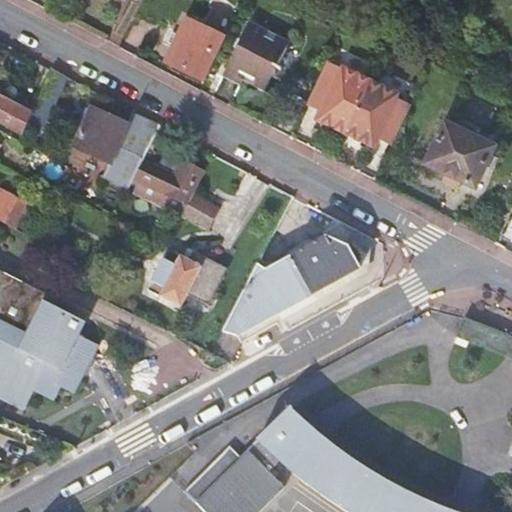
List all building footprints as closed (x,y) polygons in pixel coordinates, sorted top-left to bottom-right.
[(205,81),(225,38),(187,19),(167,62),(205,81)] [(251,23),(225,72),(263,92),(289,43),(251,23)] [(321,68),(304,104),(319,112),(314,121),(343,135),(370,149),(374,140),(389,147),(406,111),(391,103),(395,98),(397,93),(370,80),(367,78),(342,66),(341,68),(337,75),(321,68)] [(52,70),(31,115),(22,136),(37,144),(66,78),(54,71),(52,70)] [(0,124),(22,136),(31,115),(0,97),(0,124)] [(69,161),(101,178),(128,191),(134,179),(147,154),(161,128),(149,122),(133,116),(128,125),(93,110),(72,156),(69,161)] [(424,168),(475,193),(497,149),(444,124),(424,168)] [(152,156),(147,154),(134,179),(187,206),(205,172),(184,162),(175,179),(148,165),(152,156)] [(105,197),(119,204),(151,220),(158,208),(150,204),(150,203),(128,191),(101,178),(94,191),(105,197)] [(0,221),(4,223),(16,198),(0,190),(0,221)] [(220,209),(195,197),(185,217),(209,230),(220,209)] [(368,250),(376,235),(337,216),(329,232),(368,250)] [(291,253),(314,294),(363,266),(352,242),(328,232),(291,253)] [(187,293),(196,298),(211,260),(193,250),(188,261),(168,250),(149,290),(181,306),(187,293)] [(239,336),(314,294),(291,253),(266,267),(259,263),(224,332),(239,336)] [(211,260),(196,298),(209,304),(227,268),(211,260)] [(0,396),(24,409),(34,389),(54,400),(61,386),(75,393),(98,346),(79,336),(85,322),(46,301),(48,295),(0,270),(0,396)] [(511,336),(467,319),(466,318),(459,336),(510,356),(511,357),(511,336)] [(454,511),(408,492),(375,474),(346,455),(319,432),(292,408),(241,459),(231,449),(185,493),(204,511),(265,511),(289,489),(277,477),(289,465),(310,483),(332,499),(334,500),(355,511),(454,511)]
